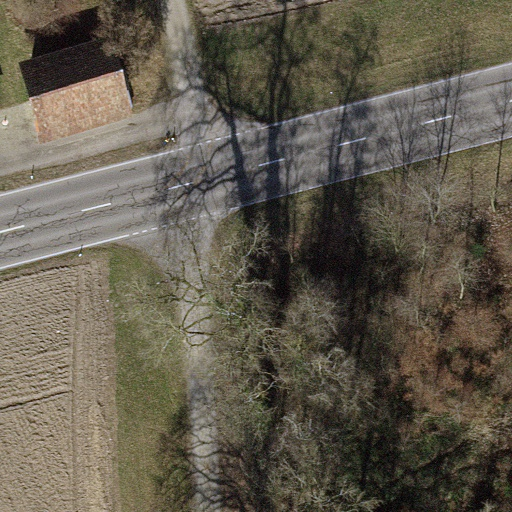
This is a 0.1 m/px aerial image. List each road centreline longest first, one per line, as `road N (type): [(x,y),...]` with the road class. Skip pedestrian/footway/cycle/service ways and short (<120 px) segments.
road 1 (secondary): [(511,102),(0,233)]
road 2 (track): [(209,511),(192,183)]
road 3 (track): [(0,171),(198,120)]
road 4 (track): [(211,179),(172,0)]
